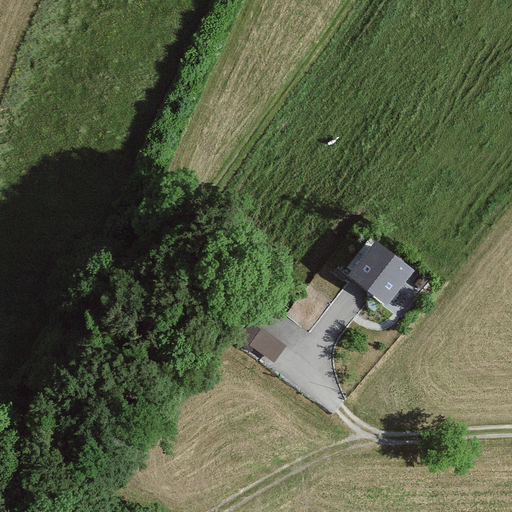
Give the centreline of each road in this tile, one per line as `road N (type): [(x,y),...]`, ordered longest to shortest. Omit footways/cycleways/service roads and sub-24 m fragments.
road 1 (track): [(98,511),(77,498),(61,456),(103,343),(350,0)]
road 2 (track): [(376,439),(316,389),(309,348),(356,291)]
road 3 (track): [(376,439),(295,465),(215,511)]
road 4 (track): [(511,431),(376,439)]
